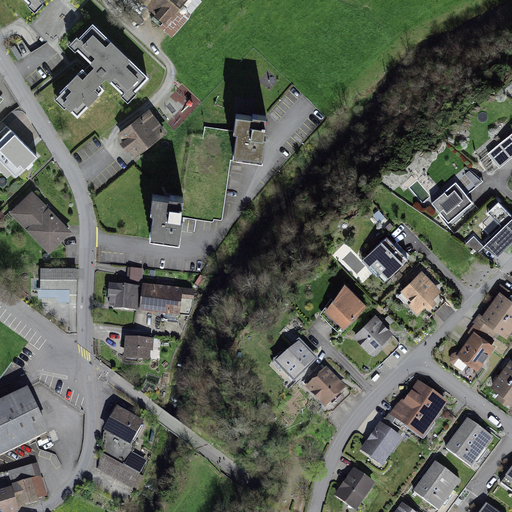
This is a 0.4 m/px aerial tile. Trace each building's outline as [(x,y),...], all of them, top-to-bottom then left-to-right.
[(152,0),(162,9),(156,15),(165,23),(184,0),(152,0)] [(148,77),(93,25),(80,39),(83,42),(78,48),(97,66),(88,75),(83,69),(61,92),(71,101),(67,105),(78,115),(103,89),(97,84),(105,75),(124,93),(130,87),(134,91),(148,77)] [(164,132),(148,112),(121,133),(136,154),(164,132)] [(253,117),(237,115),(234,131),(237,131),(235,145),(238,146),(237,157),(262,160),(266,136),(264,136),(266,116),(253,115),(253,117)] [(511,157),(511,134),(488,155),(500,168),(511,157)] [(0,149),(0,159),(17,176),(37,156),(18,137),(2,152),(0,149)] [(449,199),(437,209),(448,223),(473,202),(456,182),(444,193),(449,199)] [(32,194),(19,207),(25,214),(22,217),(32,228),(31,230),(50,249),(68,231),(53,216),(55,214),(50,209),(46,213),(42,210),(45,207),(32,194)] [(170,197),(153,195),(151,212),(154,213),(151,237),(180,241),(183,218),(181,217),(183,197),(170,196),(170,197)] [(511,215),(499,202),(488,213),(502,227),(484,246),(474,236),(466,244),(478,252),(484,247),(498,257),(511,243),(511,215)] [(408,258),(387,237),(367,256),(388,277),(408,258)] [(76,270),(42,270),(42,297),(61,297),(61,302),(70,302),(70,290),(76,290),(76,270)] [(142,282),(142,271),(129,270),(129,276),(132,276),(132,281),(142,282)] [(428,280),(422,273),(403,290),(413,301),(410,304),(418,312),(426,305),(432,311),(444,300),(426,281),(428,280)] [(134,287),(111,285),(110,297),(115,298),(114,307),(133,309),(134,299),(139,300),(141,284),(134,284),(134,287)] [(345,285),(327,311),(330,313),(326,320),(338,333),(365,307),(345,285)] [(192,310),(194,292),(144,286),(141,310),(190,316),(192,310)] [(500,294),(492,306),(511,321),(511,301),(510,300),(511,297),(511,293),(502,286),(497,292),(500,294)] [(506,336),(511,327),(511,321),(492,306),(483,318),(480,316),(475,323),(476,324),(487,332),(492,325),(506,336)] [(375,317),(356,336),(370,351),(378,343),(380,345),(384,345),(387,343),(386,338),(391,334),(375,317)] [(487,332),(476,324),(471,332),(474,335),(460,355),(457,353),(454,354),(451,357),(451,361),(454,364),(463,370),(469,362),(477,368),(492,346),(490,345),(494,341),(485,334),(487,332)] [(136,340),(128,339),(127,358),(148,359),(149,350),(151,350),(152,338),(136,337),(136,340)] [(316,360),(299,342),(277,362),(294,381),(316,360)] [(511,361),(511,362),(502,374),(511,381),(511,361)] [(326,370),(308,388),(326,405),(344,388),(326,370)] [(511,381),(502,374),(493,387),(507,397),(505,401),(511,405),(511,403),(511,381)] [(391,412),(386,420),(398,428),(403,421),(414,429),(415,431),(419,434),(424,433),(446,403),(419,385),(404,404),(401,403),(394,414),(391,412)] [(0,455),(47,433),(27,390),(0,403),(0,455)] [(142,424),(117,410),(106,430),(108,431),(104,437),(104,446),(106,447),(102,453),(100,469),(132,487),(139,474),(125,466),(136,447),(131,443),(142,424)] [(386,420),(385,419),(380,425),(381,426),(363,451),(372,457),(376,457),(378,454),(385,459),(404,433),(398,428),(386,420)] [(493,438),(468,420),(447,449),(471,467),(476,461),(476,456),(481,449),(483,450),(493,438)] [(460,481),(436,463),(414,493),(439,511),(443,504),(443,500),(449,492),(451,494),(460,481)] [(0,511),(13,511),(16,511),(16,508),(37,502),(36,499),(46,496),(36,465),(0,475),(0,511)] [(511,469),(501,484),(511,492),(511,469)] [(373,485),(355,472),(337,496),(347,503),(352,502),(358,506),(373,485)]
